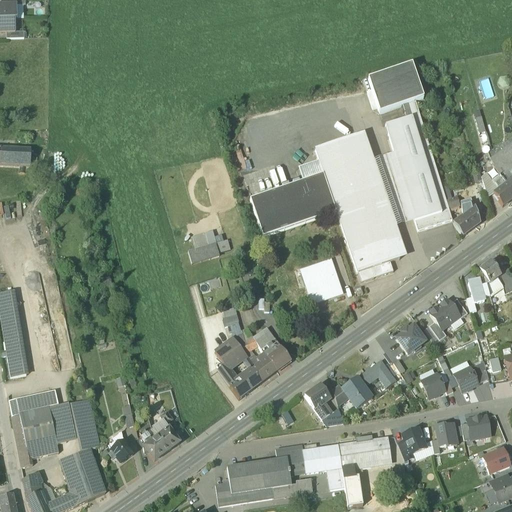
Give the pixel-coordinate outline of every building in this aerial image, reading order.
[(7,7),(0,6),(0,34),(6,35),(15,34),(14,21),(16,21),(16,7),(16,6),(7,7)] [(411,67),(367,82),(371,93),(366,95),(372,112),(377,110),(379,116),(407,107),(415,104),(420,102),(423,101),(411,67)] [(415,104),(407,107),(411,120),(412,120),(419,117),(415,104)] [(419,117),(412,120),(441,215),(414,224),(417,233),(452,222),(449,213),(446,203),(419,117)] [(485,133),(481,119),(475,120),(479,135),(485,133)] [(441,215),(412,120),(411,120),(385,128),(394,156),(414,224),(441,215)] [(373,187),(369,175),(370,175),(369,174),(365,163),(366,163),(365,162),(361,151),(361,150),(357,139),(357,138),(356,138),(343,143),(343,142),(342,143),(329,147),(328,147),(328,148),(315,152),(314,152),(315,153),(319,164),(319,165),(323,176),(323,177),(327,189),(327,190),(328,190),(332,201),(331,201),(332,202),(336,213),(335,213),(336,214),(340,226),(340,227),(344,238),(344,239),(345,239),(348,250),(348,251),(349,251),(353,262),(352,263),(353,263),(357,275),(356,275),(357,276),(360,285),(393,274),(390,264),(398,261),(398,262),(399,261),(399,260),(398,260),(395,249),(395,248),(394,248),(390,237),(391,237),(391,236),(390,236),(386,225),(387,224),(386,223),(386,224),(382,212),(382,211),(378,200),(378,199),(377,199),(374,188),(374,187),(373,187)] [(509,183),(511,181),(511,145),(490,162),(495,172),(499,177),(500,178),(503,175),(509,183)] [(31,152),(0,150),(0,152),(0,166),(30,168),(31,152)] [(414,224),(394,156),(384,159),(405,226),(414,224)] [(405,226),(384,159),(373,162),(381,184),(396,229),(405,226)] [(511,181),(509,183),(503,175),(500,178),(506,186),(511,194),(511,181)] [(498,178),(491,183),(486,176),(481,179),(487,198),(493,196),(498,192),(497,190),(498,189),(500,191),(506,186),(500,178),(499,177),(498,178)] [(323,177),(250,202),(262,239),(336,214),(323,177)] [(396,229),(381,184),(374,187),(374,188),(377,199),(378,199),(378,200),(382,211),(382,212),(386,224),(386,223),(387,224),(386,225),(390,236),(391,236),(398,234),(396,229)] [(498,192),(493,196),(502,209),(511,201),(511,194),(506,186),(500,191),(498,192)] [(455,200),(446,203),(449,213),(458,210),(458,208),(455,200)] [(460,203),(462,219),(475,210),(470,200),(460,203)] [(462,219),(453,225),(462,238),(480,225),(475,210),(462,219)] [(205,234),(191,238),(195,251),(209,247),(205,234)] [(230,252),(227,243),(215,245),(218,255),(230,252)] [(215,245),(188,253),(191,266),(219,258),(215,245)] [(490,264),(479,272),(488,286),(489,286),(500,278),(490,264)] [(322,266),(303,273),(312,299),(315,298),(315,297),(321,295),(322,300),(329,298),(338,295),(333,279),(327,280),(322,268),(323,268),(322,266)] [(488,286),(482,278),(479,280),(477,280),(478,282),(480,288),(486,287),(486,288),(488,286)] [(478,282),(468,285),(472,300),(473,306),(474,306),(484,303),(483,300),(489,298),(486,288),(486,287),(480,288),(478,282)] [(25,377),(11,294),(0,295),(0,320),(10,380),(25,377)] [(498,299),(490,302),(491,307),(499,305),(498,299)] [(472,300),(466,301),(470,315),(476,313),(474,306),(473,306),(472,300)] [(265,314),(269,314),(270,305),(264,304),(264,301),(259,301),(259,310),(264,311),(265,314)] [(467,316),(456,302),(450,306),(459,319),(460,321),(467,316)] [(441,308),(436,312),(435,311),(430,315),(431,316),(429,317),(435,324),(440,332),(441,332),(459,319),(450,306),(448,303),(446,304),(445,303),(440,307),(441,308)] [(235,310),(223,314),(225,320),(237,317),(235,310)] [(223,322),(225,330),(239,324),(237,317),(223,322)] [(435,324),(428,329),(439,343),(446,338),(441,332),(440,332),(435,324)] [(424,344),(413,329),(407,333),(406,331),(401,335),(402,337),(396,341),(407,356),(413,352),(414,354),(420,350),(419,348),(424,344)] [(254,349),(257,348),(253,341),(247,330),(242,333),(245,344),(249,341),(254,349)] [(290,364),(266,331),(253,341),(260,352),(263,357),(276,374),(290,364)] [(245,344),(242,335),(233,341),(241,352),(247,348),(245,344)] [(233,341),(214,355),(224,368),(224,367),(229,373),(242,363),(247,360),(241,352),(233,341)] [(247,348),(241,352),(247,360),(249,363),(252,360),(254,359),(250,352),(254,349),(249,341),(245,344),(247,348)] [(276,374),(263,357),(256,362),(259,366),(254,370),(254,371),(251,373),(260,386),(276,374)] [(249,363),(247,360),(242,363),(250,374),(251,373),(254,371),(254,370),(251,365),(249,363)] [(492,375),(501,373),(497,360),(488,362),(492,375)] [(381,363),(357,380),(363,388),(377,378),(387,371),(381,363)] [(404,373),(398,363),(393,366),(399,376),(404,373)] [(483,365),(470,372),(477,387),(488,382),(483,365)] [(229,373),(224,367),(224,368),(217,373),(229,389),(236,384),(229,373)] [(387,371),(377,378),(386,390),(396,383),(387,371)] [(469,371),(453,379),(461,395),(477,387),(470,372),(469,371)] [(260,386),(251,373),(250,374),(245,378),(254,391),(260,386)] [(437,377),(421,385),(428,401),(444,393),(441,387),(437,377)] [(236,384),(229,389),(238,402),(254,391),(245,378),(236,384)] [(341,391),(346,398),(347,398),(349,401),(357,412),(372,401),(363,388),(357,380),(341,391)] [(447,384),(441,387),(444,393),(446,397),(453,394),(447,384)] [(320,387),(304,398),(314,412),(321,407),(330,401),(320,387)] [(341,391),(339,388),(332,393),(337,410),(349,401),(347,398),(346,398),(341,391)] [(54,393),(8,403),(11,419),(48,411),(56,447),(76,443),(68,406),(58,408),(54,393)] [(172,422),(166,414),(171,411),(168,401),(153,411),(165,427),(172,422)] [(89,403),(68,407),(80,456),(89,452),(89,453),(99,449),(89,403)] [(329,418),(321,407),(314,412),(326,428),(343,426),(342,417),(338,411),(329,418)] [(48,411),(11,419),(21,470),(32,468),(30,461),(58,455),(56,447),(48,411)] [(490,438),(486,420),(466,424),(470,442),(490,438)] [(452,426),(435,429),(437,443),(439,450),(456,446),(452,426)] [(163,435),(157,440),(167,453),(178,445),(167,429),(162,433),(163,435)] [(157,439),(152,431),(146,436),(143,433),(138,436),(146,446),(143,448),(154,463),(167,453),(157,440),(156,439),(157,439)] [(418,432),(401,439),(403,444),(409,458),(412,457),(425,452),(418,432)] [(370,439),(355,442),(356,446),(336,449),(337,449),(340,471),(340,472),(354,470),(390,464),(386,441),(371,443),(370,439)] [(115,460),(120,466),(133,456),(122,443),(116,447),(114,444),(108,449),(110,452),(109,452),(111,454),(108,456),(112,462),(115,460)] [(437,443),(431,444),(434,457),(440,455),(437,443)] [(409,458),(403,444),(397,447),(404,464),(414,460),(412,457),(409,458)] [(276,463),(226,471),(228,486),(214,488),(217,509),(273,500),(271,490),(290,487),(288,476),(304,474),(304,476),(327,472),(340,471),(337,449),(301,454),(300,448),(274,452),(276,463)] [(55,505),(49,508),(50,511),(68,511),(104,496),(104,495),(89,453),(89,452),(80,456),(59,463),(72,497),(55,505)] [(482,461),(488,477),(509,469),(502,453),(482,461)] [(401,469),(391,471),(393,483),(403,481),(401,469)] [(354,470),(340,472),(346,510),(363,507),(358,480),(355,480),(354,470)] [(343,491),(340,471),(327,472),(330,493),(343,491)] [(37,496),(34,489),(41,485),(37,475),(21,482),(25,501),(37,496)] [(506,477),(489,484),(492,491),(506,485),(508,484),(506,477)] [(310,481),(295,483),(295,486),(290,487),(271,490),(273,500),(296,496),(296,498),(312,495),(310,481)] [(506,485),(492,491),(498,506),(511,500),(511,486),(511,483),(508,484),(506,485)] [(49,491),(41,485),(34,489),(37,496),(40,495),(46,509),(49,508),(55,505),(49,491)] [(37,496),(25,501),(29,511),(50,511),(49,508),(46,509),(40,495),(37,496)] [(12,496),(0,499),(0,505),(1,509),(14,506),(12,496)]
